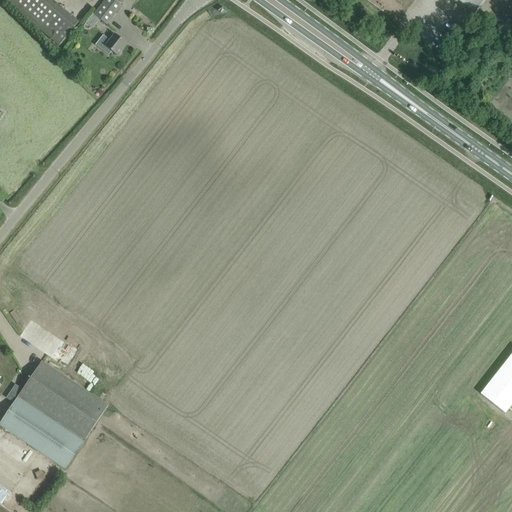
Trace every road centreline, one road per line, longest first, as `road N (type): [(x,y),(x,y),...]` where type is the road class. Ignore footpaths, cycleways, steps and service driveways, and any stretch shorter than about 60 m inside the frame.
road 1 (unclassified): [(0,233),(198,0)]
road 2 (primary): [(511,174),(378,78)]
road 3 (primary): [(259,0),(378,78)]
road 4 (primary): [(378,78),(279,0)]
